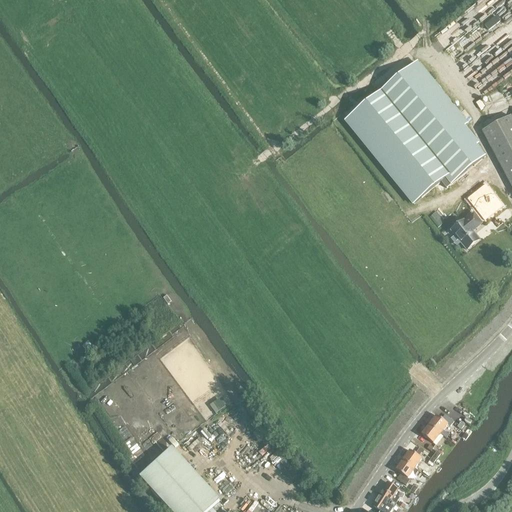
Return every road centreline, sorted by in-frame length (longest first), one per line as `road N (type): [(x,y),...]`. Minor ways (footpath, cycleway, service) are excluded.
road 1 (track): [(272,152),(328,212),(430,213),(454,200),(494,168),(472,109),(430,49),(426,30)]
road 2 (track): [(162,0),(272,152),(402,49),(389,32)]
road 3 (tertiary): [(511,329),(411,432),(357,511)]
